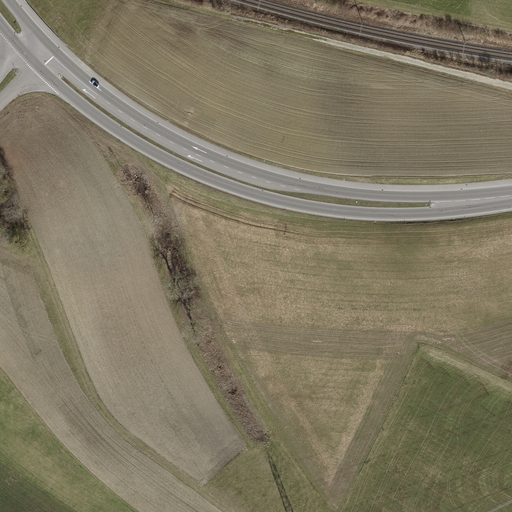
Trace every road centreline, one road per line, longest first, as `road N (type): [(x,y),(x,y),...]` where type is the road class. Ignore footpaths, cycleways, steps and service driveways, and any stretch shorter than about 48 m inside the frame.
road 1 (primary): [(30,57),(125,136),(236,188),(358,212),(429,213),(477,201)]
road 2 (primary): [(477,201),(344,193),(238,171),(127,116),(43,43)]
road 3 (track): [(4,172),(98,404),(233,511)]
road 4 (track): [(511,86),(230,16)]
road 5 (track): [(511,28),(370,0)]
